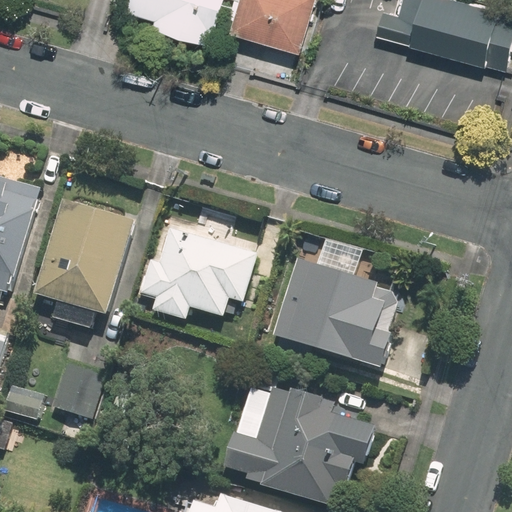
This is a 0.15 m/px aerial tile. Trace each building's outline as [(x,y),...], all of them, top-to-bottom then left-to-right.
[(230,0),(141,0),(140,6),(167,14),(164,26),(219,42),(230,0)] [(322,0),(254,0),(247,25),(309,43),(322,0)] [(511,19),(511,10),(475,0),(412,0),(407,18),(390,14),(385,34),(499,66),(511,19)] [(49,188),(0,174),(0,285),(20,291),(49,188)] [(152,222),(78,198),(48,291),(68,297),(62,317),(103,331),(110,310),(122,314),(152,222)] [(265,254),(175,234),(169,261),(154,258),(146,293),(166,297),(163,313),(200,321),(204,307),(232,313),(238,289),(256,293),(265,254)] [(416,291),(307,256),(282,334),(391,368),(416,291)] [(16,327),(0,322),(0,375),(3,376),(16,327)] [(103,366),(71,358),(60,406),(92,413),(103,366)] [(371,417),(263,384),(236,474),(343,506),(371,417)] [(50,399),(15,390),(8,415),(43,425),(50,399)] [(278,511),(210,490),(202,511),(278,511)]
